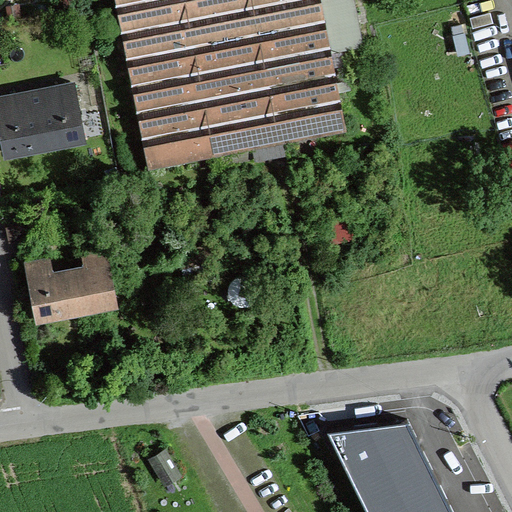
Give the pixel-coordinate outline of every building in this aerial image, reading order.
[(322,0),(119,0),(131,56),(305,22),(324,18),(326,18),(322,0)] [(322,0),(326,18),(324,18),(330,44),(331,48),(333,47),(363,40),(355,0),(322,0)] [(324,18),(305,22),(311,48),(330,44),(324,18)] [(305,22),(131,56),(151,162),(349,123),(333,47),(331,48),(330,44),(311,48),(305,22)] [(54,95),(76,92),(74,79),(64,81),(51,83),(54,95)] [(0,93),(0,104),(0,107),(21,102),(20,89),(7,92),(0,93)] [(83,133),(76,92),(54,95),(55,102),(39,105),(46,141),(83,133)] [(8,148),(46,141),(39,105),(23,108),(21,102),(0,107),(8,148)] [(86,261),(107,257),(104,243),(89,245),(83,247),(86,261)] [(29,257),(31,271),(54,266),(51,253),(36,256),(29,257)] [(115,298),(107,257),(86,261),(87,266),(55,272),(54,266),(31,271),(39,312),(115,298)] [(456,511),(411,419),(329,436),(366,511),(456,511)]
